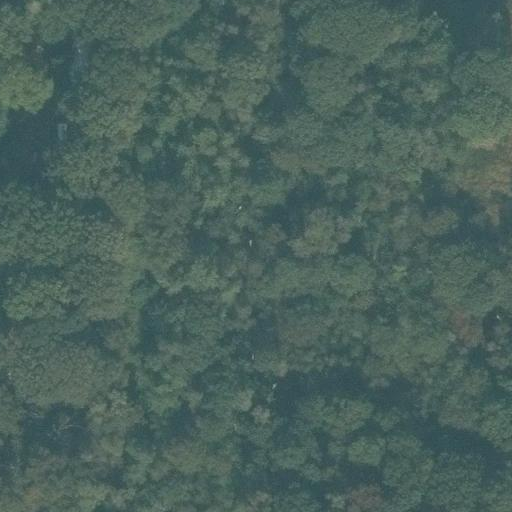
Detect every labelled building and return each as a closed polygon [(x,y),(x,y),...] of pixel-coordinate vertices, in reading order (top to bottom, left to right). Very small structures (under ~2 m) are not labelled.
[(72,39),(104,42),(106,27),(99,27),(100,15),(74,13),(73,21),(72,21),(71,36),(71,39),(72,39)] [(71,39),(71,36),(46,34),(45,45),(71,46),(72,46),(72,39),(71,39)] [(488,45),(506,50),(508,40),(491,36),(488,45)] [(68,85),(91,88),(95,47),(72,46),(71,46),(68,85)] [(127,53),(182,59),(183,53),(128,47),(127,53)] [(63,175),(62,168),(32,174),(31,169),(14,174),(20,199),(67,189),(63,175)] [(63,175),(67,189),(79,186),(75,172),(63,175)] [(37,270),(38,291),(74,290),(73,267),(37,270)] [(46,320),(12,323),(13,347),(47,344),(46,320)]
